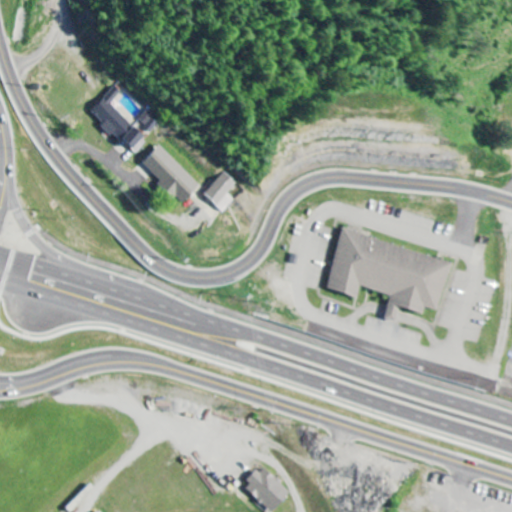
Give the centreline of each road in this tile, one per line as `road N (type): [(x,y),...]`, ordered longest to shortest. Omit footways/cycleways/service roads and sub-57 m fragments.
road 1 (residential): [(0,37),(23,100),(52,144),(137,245),(182,277),(223,276),(258,260),(294,207),(334,182),(443,187),(511,201)]
road 2 (trunk): [(511,420),(0,245)]
road 3 (trunk): [(0,274),(511,443)]
road 4 (residential): [(0,390),(105,362),(145,364),(511,484)]
